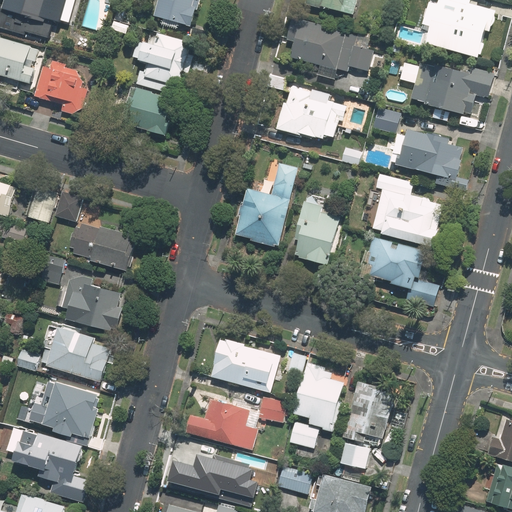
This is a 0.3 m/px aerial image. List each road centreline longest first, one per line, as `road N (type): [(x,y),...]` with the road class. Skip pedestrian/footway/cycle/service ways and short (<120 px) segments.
road 1 (residential): [(120,511),(181,281)]
road 2 (residential): [(0,135),(203,194)]
road 3 (residential): [(203,194),(257,0)]
road 4 (tertiary): [(511,160),(462,347)]
road 5 (residential): [(365,333),(181,281)]
road 6 (tertiary): [(455,373),(418,511)]
